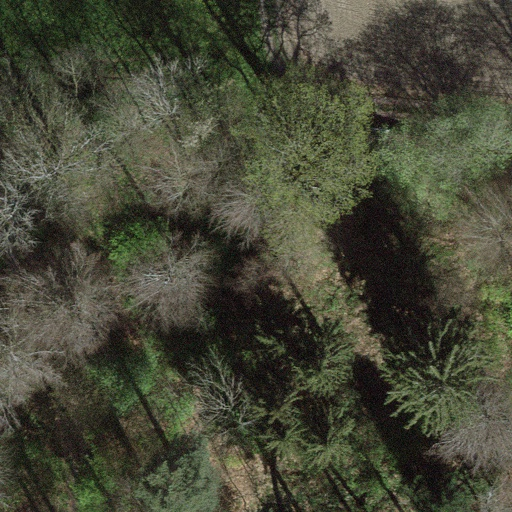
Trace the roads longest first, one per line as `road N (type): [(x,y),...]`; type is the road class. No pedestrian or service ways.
road 1 (track): [(81,511),(0,210)]
road 2 (track): [(511,117),(335,100),(298,76),(272,41),(268,0)]
